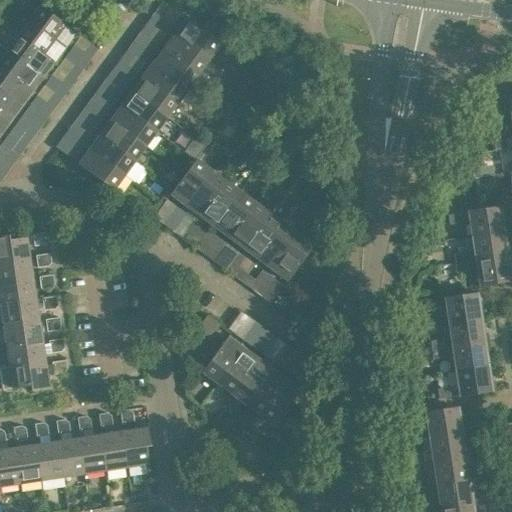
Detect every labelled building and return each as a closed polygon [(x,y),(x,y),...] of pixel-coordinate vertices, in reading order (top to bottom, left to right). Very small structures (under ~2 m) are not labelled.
[(51,0),(43,0),(29,21),(64,47),(75,32),(63,23),(70,14),(51,0)] [(157,27),(163,19),(154,12),(149,20),(157,27)] [(208,19),(201,29),(185,17),(174,32),(210,59),(228,34),(208,19)] [(172,25),(163,19),(157,27),(167,33),(172,25)] [(64,47),(29,21),(18,35),(54,61),(64,47)] [(174,32),(163,47),(199,73),(210,59),(174,32)] [(18,35),(7,50),(43,76),(54,61),(18,35)] [(136,56),(142,47),(133,41),(127,50),(136,56)] [(75,61),(81,53),(73,46),(66,55),(75,61)] [(151,54),(142,47),(136,56),(145,63),(151,54)] [(199,73),(163,47),(152,61),(188,88),(199,73)] [(43,76),(7,50),(0,59),(0,66),(33,90),(43,76)] [(81,53),(75,61),(84,68),(91,59),(81,53)] [(188,88),(152,61),(142,76),(178,102),(188,88)] [(0,66),(0,88),(22,105),(33,90),(0,66)] [(115,85),(121,76),(112,70),(106,78),(115,85)] [(54,90),(60,82),(51,75),(45,84),(54,90)] [(121,76),(115,85),(124,92),(130,83),(121,76)] [(178,102),(142,76),(131,91),(167,117),(178,102)] [(69,88),(60,82),(54,90),(63,97),(69,88)] [(0,88),(0,111),(11,120),(22,105),(0,88)] [(131,91),(121,105),(157,131),(167,117),(131,91)] [(93,114),(100,105),(91,99),(84,107),(93,114)] [(472,104),(468,105),(461,126),(462,130),(476,128),(472,104)] [(33,119),(39,111),(30,105),(24,113),(33,119)] [(100,105),(93,114),(103,121),(109,112),(100,105)] [(121,105),(110,119),(146,146),(157,131),(121,105)] [(0,133),(1,134),(11,120),(0,111),(0,133)] [(48,118),(39,111),(33,119),(42,126),(48,118)] [(110,119),(99,134),(135,160),(146,146),(110,119)] [(72,143),(78,134),(69,128),(63,136),(72,143)] [(11,148),(18,140),(9,133),(3,142),(11,148)] [(87,141),(78,134),(72,143),(81,150),(87,141)] [(99,134),(89,148),(125,175),(135,160),(99,134)] [(18,140),(11,148),(20,155),(27,147),(18,140)] [(495,150),(507,149),(505,140),(494,141),(495,150)] [(125,175),(89,148),(77,164),(113,190),(125,175)] [(508,158),(507,149),(495,150),(496,160),(508,158)] [(185,207),(211,171),(195,159),(169,196),(185,207)] [(226,181),(211,171),(185,207),(199,218),(226,181)] [(226,181),(199,218),(214,228),(240,192),(226,181)] [(511,187),(501,190),(502,199),(511,197),(511,187)] [(255,202),(240,192),(214,228),(228,239),(255,202)] [(269,213),(255,202),(228,239),(243,249),(269,213)] [(177,208),(170,217),(179,224),(185,214),(177,208)] [(471,237),(504,232),(501,208),(468,213),(471,237)] [(269,213),(243,249),(257,260),(288,217),(285,214),(280,221),(269,213)] [(461,223),(459,214),(447,216),(449,225),(461,223)] [(173,232),(179,224),(170,217),(164,225),(164,226),(173,232)] [(288,217),(257,260),(272,270),(298,234),(287,226),(291,219),(288,217)] [(206,229),(199,238),(208,245),(215,236),(206,229)] [(47,232),(33,234),(35,247),(45,245),(48,241),(47,232)] [(508,256),(504,232),(471,237),(475,261),(508,256)] [(298,234),(272,270),(287,281),(313,245),(298,234)] [(12,262),(30,259),(27,238),(10,240),(9,236),(0,236),(0,259),(12,258),(12,262)] [(208,245),(199,238),(193,247),(202,253),(208,245)] [(235,250),(229,259),(237,266),(244,257),(235,250)] [(50,253),(36,256),(38,268),(49,266),(51,263),(50,253)] [(455,263),(466,262),(465,253),(453,255),(455,263)] [(508,256),(475,261),(478,286),(511,281),(508,256)] [(34,281),(30,259),(12,262),(12,258),(0,259),(0,281),(15,279),(15,283),(34,281)] [(237,266),(229,259),(222,268),(231,274),(237,266)] [(468,271),(466,262),(455,263),(456,273),(468,271)] [(257,281),(266,287),(272,278),(264,272),(257,281)] [(39,277),(40,280),(41,289),(52,288),(54,284),(53,275),(39,277)] [(37,302),(34,281),(15,283),(15,279),(0,281),(0,303),(18,300),(18,305),(37,302)] [(266,287),(257,281),(251,289),(259,296),(266,287)] [(448,324),(481,319),(477,294),(444,299),(448,324)] [(56,296),(43,298),(44,311),(55,309),(58,305),(56,296)] [(18,300),(0,303),(0,304),(3,324),(21,322),(22,326),(40,323),(37,302),(18,305),(18,300)] [(437,310),(436,300),(424,302),(426,312),(437,310)] [(205,311),(194,326),(208,335),(218,320),(205,311)] [(59,318),(46,320),(48,332),(58,330),(61,327),(59,318)] [(484,342),(481,319),(448,324),(451,347),(484,342)] [(43,345),(40,323),(22,326),(21,322),(3,324),(6,346),(24,343),(25,347),(43,345)] [(255,322),(249,331),(257,337),(263,329),(255,322)] [(257,337),(249,331),(242,340),(251,346),(257,337)] [(217,384),(243,348),(228,336),(201,372),(217,384)] [(49,341),(49,344),(51,353),(62,352),(64,348),(63,339),(49,341)] [(431,350),(443,349),(441,339),(430,341),(431,350)] [(484,342),(451,347),(455,371),(488,366),(484,342)] [(6,346),(9,366),(9,367),(27,364),(28,369),(46,366),(43,345),(25,347),(24,343),(6,346)] [(284,344),(278,352),(286,359),(293,350),(284,344)] [(258,358),(243,348),(217,384),(231,394),(258,358)] [(443,349),(431,350),(433,360),(444,358),(443,349)] [(286,359),(278,352),(271,361),(280,367),(286,359)] [(272,369),(258,358),(231,394),(245,405),(272,369)] [(52,363),(54,375),(65,373),(67,370),(66,361),(52,363)] [(9,367),(9,366),(0,366),(0,390),(30,386),(31,391),(50,388),(46,366),(28,369),(27,364),(9,367)] [(492,391),(488,366),(455,371),(459,396),(492,391)] [(272,369),(245,405),(260,415),(286,380),(272,369)] [(306,373),(300,382),(308,389),(315,380),(306,373)] [(286,380),(260,415),(285,434),(297,418),(287,411),(302,391),(286,380)] [(449,388),(438,390),(439,399),(450,397),(449,388)] [(429,438),(462,433),(458,408),(425,413),(429,438)] [(129,409),(120,411),(122,425),(134,423),(132,412),(129,409)] [(108,413),(99,414),(101,428),(113,426),(111,415),(108,413)] [(418,424),(417,415),(405,416),(407,426),(418,424)] [(86,416),(77,418),(79,432),(92,430),(90,419),(86,416)] [(58,435),(61,435),(70,433),(68,422),(65,420),(56,421),(58,435)] [(44,423),(35,424),(37,438),(49,436),(47,425),(44,423)] [(23,426),(14,428),(16,442),(28,440),(26,429),(23,426)] [(147,427),(126,431),(129,449),(124,450),(127,468),(148,464),(146,447),(150,446),(147,427)] [(126,431),(104,434),(107,452),(102,453),(105,471),(127,468),(124,450),(129,449),(126,431)] [(465,457),(462,433),(429,438),(433,462),(465,457)] [(104,434),(83,437),(86,455),(81,456),(84,475),(105,471),(102,453),(107,452),(104,434)] [(83,437),(62,440),(65,459),(60,460),(62,478),(84,475),(81,456),(86,455),(83,437)] [(62,440),(40,444),(43,462),(38,463),(41,481),(62,478),(60,460),(65,459),(62,440)] [(40,444),(19,447),(22,465),(17,466),(20,485),(41,481),(38,463),(43,462),(40,444)] [(19,447),(0,450),(0,465),(1,469),(0,468),(0,487),(20,485),(17,466),(22,465),(19,447)] [(413,465),(424,463),(423,454),(411,455),(413,465)] [(469,480),(465,457),(433,462),(436,485),(469,480)] [(473,504),(469,480),(436,485),(440,509),(473,504)] [(420,511),(421,511),(432,510),(430,501),(419,503),(420,511)]
